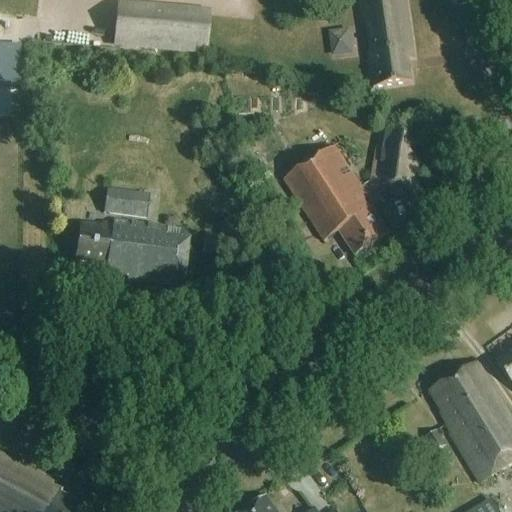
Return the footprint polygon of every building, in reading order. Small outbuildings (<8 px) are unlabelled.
[(368,57),(373,90),(411,85),(407,62),(413,61),(404,0),(359,0),(364,27),(368,26),(372,56),(368,57)] [(203,53),(206,16),(121,9),(118,46),(203,53)] [(353,23),(333,24),(334,56),(354,55),(353,23)] [(20,89),(20,46),(4,46),(4,89),(20,89)] [(426,131),(380,123),(376,147),(371,183),(362,189),(335,149),(284,182),(324,244),(340,233),(356,257),(389,235),(372,209),(378,206),(381,195),(423,202),(430,154),(421,153),(424,134),(425,134),(426,131)] [(105,190),(101,214),(144,219),(148,196),(105,190)] [(186,232),(169,231),(169,226),(102,224),(102,227),(78,226),(77,264),(106,265),(105,279),(118,279),(118,276),(127,276),(126,285),(184,287),(186,232)] [(202,249),(227,250),(227,249),(236,249),(236,234),(227,234),(228,228),(203,227),(202,249)] [(511,354),(497,366),(511,386),(511,354)] [(481,486),(511,466),(511,422),(477,365),(430,394),(443,415),(441,416),(447,427),(451,434),(449,434),(481,486)] [(126,431),(136,441),(142,435),(132,425),(126,431)] [(437,434),(426,440),(434,455),(445,448),(437,434)] [(52,485),(0,456),(0,511),(79,511),(82,507),(59,495),(61,492),(51,487),(52,485)] [(54,478),(65,484),(74,466),(63,460),(54,478)] [(275,511),(266,499),(248,511),(275,511)] [(497,511),(491,503),(475,511),(497,511)]
